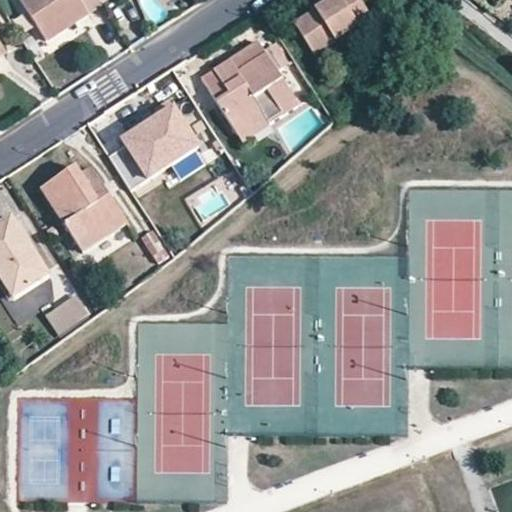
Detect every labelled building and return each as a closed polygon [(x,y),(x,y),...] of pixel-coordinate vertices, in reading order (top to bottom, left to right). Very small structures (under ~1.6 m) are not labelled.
[(20,0),(45,40),(99,5),(95,0),(20,0)] [(313,55),(370,19),(358,0),(334,0),(312,14),(294,26),(313,55)] [(230,61),(238,73),(265,55),(258,43),(230,61)] [(265,49),(275,69),(286,63),(276,43),(265,49)] [(201,80),(241,142),(297,105),(265,55),(238,73),(230,61),(201,80)] [(135,162),(118,172),(130,191),(197,148),(167,102),(154,111),(159,119),(123,142),(135,162)] [(106,153),(118,172),(135,162),(123,142),(106,153)] [(41,189),(80,248),(122,219),(90,170),(79,178),(73,168),(41,189)] [(0,224),(0,278),(13,299),(47,277),(9,219),(0,224)] [(122,219),(80,248),(83,254),(126,226),(122,219)] [(141,240),(157,264),(167,257),(151,233),(141,240)] [(44,320),(59,340),(89,318),(74,298),(44,320)]
